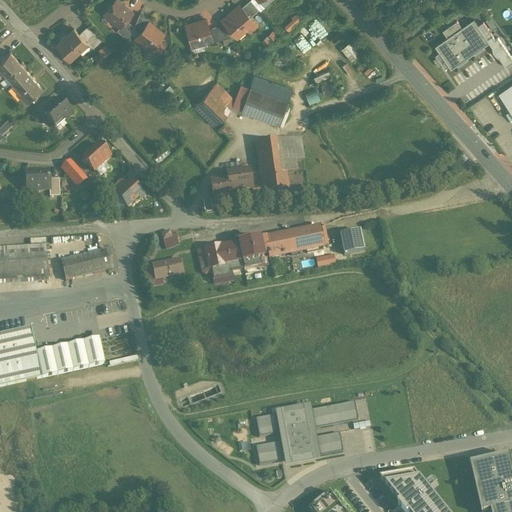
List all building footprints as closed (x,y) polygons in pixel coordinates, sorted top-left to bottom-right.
[(133,12),(118,0),(113,0),(103,13),(120,27),(126,20),(133,12)] [(250,0),(248,0),(241,7),(249,16),(258,9),(250,0)] [(241,7),(239,5),(222,19),(237,35),(240,37),(245,33),(243,30),(250,24),(252,27),(256,24),(249,16),(241,7)] [(149,21),(139,13),(134,26),(133,28),(138,33),(148,21),(149,21)] [(324,15),(317,20),(326,32),(334,27),(324,15)] [(206,19),(185,25),(191,44),(199,41),(200,43),(211,40),(212,40),(209,29),(206,19)] [(126,20),(120,27),(117,30),(128,40),(133,28),(134,26),(126,20)] [(474,20),(436,46),(452,69),(490,42),(478,25),(474,20)] [(149,21),(148,21),(138,33),(135,37),(150,50),(153,47),(158,51),(165,42),(160,38),(164,34),(149,21)] [(495,39),(483,22),(478,25),(490,42),(493,46),(493,51),(495,54),(497,56),(501,57),(506,66),(511,61),(511,58),(498,37),(495,39)] [(73,28),(66,34),(65,33),(60,37),(61,39),(56,44),(69,58),(87,42),(92,48),(100,41),(87,26),(79,34),(73,28)] [(220,26),(209,29),(212,40),(211,40),(212,42),(230,36),(220,26)] [(342,49),(353,61),(362,52),(351,40),(342,49)] [(25,69),(9,51),(0,59),(0,67),(12,81),(25,69)] [(25,69),(12,81),(23,93),(21,95),(26,101),(41,87),(25,69)] [(217,82),(193,106),(213,125),(236,102),(217,82)] [(329,83),(322,85),(325,94),(332,92),(329,83)] [(511,84),(500,93),(511,110),(511,84)] [(288,101),(250,87),(241,110),(279,125),(288,101)] [(309,91),(313,102),(323,98),(319,87),(309,91)] [(58,99),(42,114),(54,127),(63,119),(65,122),(72,116),(58,99)] [(6,123),(0,129),(0,138),(1,139),(11,128),(6,123)] [(300,138),(281,141),(286,174),(296,173),(295,162),(303,160),(300,138)] [(281,141),(255,145),(262,195),(288,192),(286,174),(281,141)] [(98,145),(82,159),(94,173),(110,158),(98,145)] [(86,180),(70,162),(61,170),(77,188),(86,180)] [(49,172),(26,173),(27,192),(49,191),(50,191),(49,181),(49,172)] [(249,173),(227,176),(228,184),(229,194),(251,190),(249,173)] [(122,179),(111,189),(116,195),(127,185),(122,179)] [(59,180),(49,181),(50,191),(49,191),(50,198),(60,197),(59,180)] [(224,181),(214,183),(211,186),(213,203),(230,200),(229,194),(228,184),(225,185),(224,181)] [(116,195),(115,196),(127,209),(143,195),(131,182),(127,185),(116,195)] [(319,231),(269,241),(272,256),(322,246),(319,231)] [(169,232),(161,235),(163,241),(171,238),(169,232)] [(339,237),(343,256),(362,252),(359,233),(339,237)] [(231,247),(220,249),(219,248),(206,251),(204,248),(200,249),(198,253),(200,259),(203,260),(204,263),(201,265),(203,273),(206,275),(211,274),(213,281),(233,277),(232,272),(263,266),(262,259),(263,259),(262,256),(268,254),(268,256),(272,256),(269,241),(268,238),(259,240),(259,239),(230,245),(231,247)] [(0,250),(0,280),(48,277),(46,247),(0,250)] [(108,251),(60,262),(65,281),(111,270),(112,270),(108,251)] [(318,260),(320,269),(339,265),(337,256),(318,260)] [(179,262),(153,268),(155,280),(181,275),(179,262)] [(30,329),(0,335),(0,388),(41,379),(35,352),(38,351),(36,343),(33,343),(30,329)] [(99,338),(38,351),(35,352),(41,379),(105,365),(99,338)] [(316,429),(359,421),(356,402),(312,409),(311,402),(275,409),(276,415),(256,418),(259,436),(279,432),(281,442),(256,446),(259,464),(284,460),(285,464),(321,457),(320,455),(344,451),(341,433),(317,437),(316,429)] [(511,511),(511,463),(511,457),(471,467),(481,511),(511,511)] [(445,511),(415,474),(381,480),(401,505),(399,506),(403,511),(445,511)] [(345,511),(331,494),(309,511),(345,511)]
